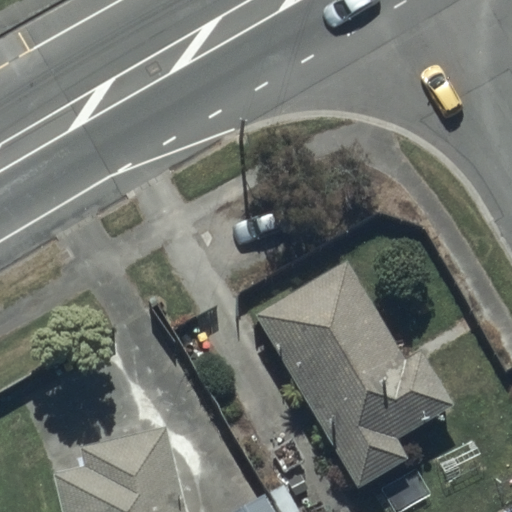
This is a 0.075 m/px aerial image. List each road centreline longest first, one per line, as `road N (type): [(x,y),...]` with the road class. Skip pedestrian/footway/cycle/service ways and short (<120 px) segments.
road 1 (secondary): [(0,160),(273,0)]
road 2 (residential): [(415,0),(511,160)]
